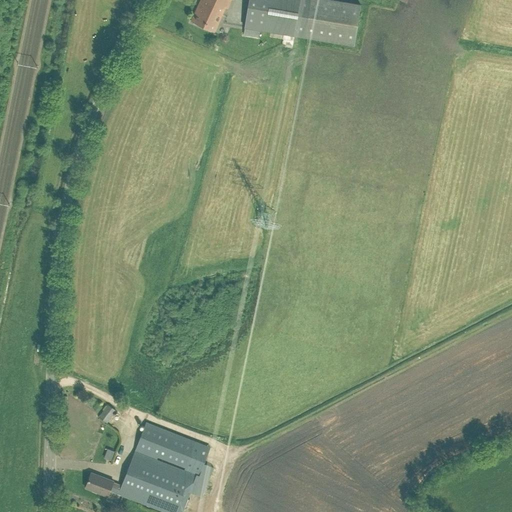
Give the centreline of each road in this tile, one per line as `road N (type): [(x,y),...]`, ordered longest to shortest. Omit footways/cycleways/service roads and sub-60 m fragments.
road 1 (tertiary): [(44,511),(50,284),(64,184),(78,135),(143,0)]
road 2 (track): [(47,378),(230,449),(511,313)]
